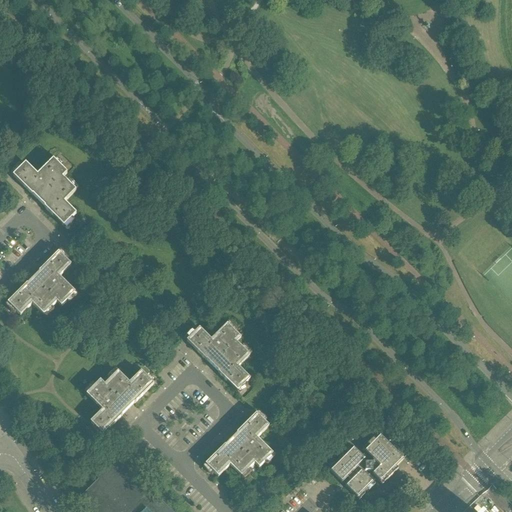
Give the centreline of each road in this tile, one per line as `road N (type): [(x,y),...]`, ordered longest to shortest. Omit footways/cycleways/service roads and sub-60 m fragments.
road 1 (tertiary): [(35,0),(150,113),(173,149),(459,423),(490,465)]
road 2 (tertiary): [(511,397),(396,281),(356,253),(115,0)]
road 3 (residential): [(178,464),(137,424),(172,389),(191,373),(225,405),(227,417)]
road 4 (residential): [(0,286),(48,238),(23,216),(0,239)]
